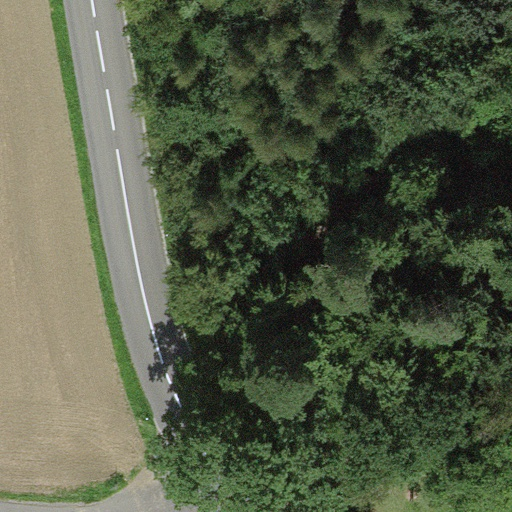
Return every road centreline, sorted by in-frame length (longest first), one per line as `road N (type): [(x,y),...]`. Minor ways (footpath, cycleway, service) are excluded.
road 1 (tertiary): [(238,504),(177,399),(148,316),(92,0)]
road 2 (track): [(177,399),(389,165),(511,104)]
